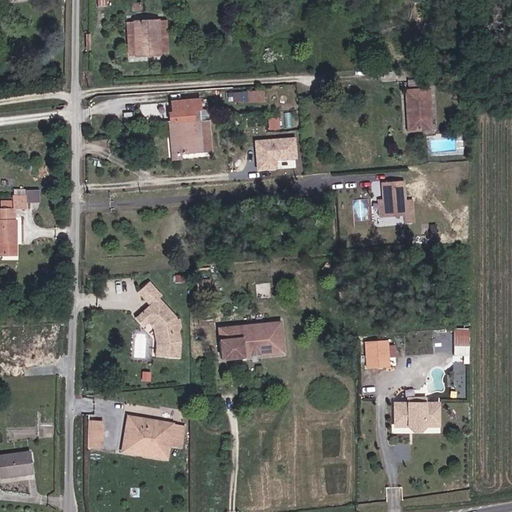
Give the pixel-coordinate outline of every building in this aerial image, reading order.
[(104,0),(105,12),(114,12),(114,0),(104,0)] [(166,55),(164,21),(157,22),(159,56),(166,55)] [(133,22),(135,57),(159,56),(157,22),(133,22)] [(423,82),(411,82),(411,91),(423,91),(423,82)] [(265,101),(265,90),(233,89),(233,101),(265,101)] [(415,114),(415,131),(431,130),(429,90),(423,91),(411,91),(406,92),(407,115),(415,114)] [(202,120),(202,115),(193,116),(192,110),(201,109),(201,99),(186,100),(187,111),(175,112),(176,125),(193,124),(193,121),(202,120)] [(408,132),(415,131),(415,114),(407,115),(408,132)] [(205,150),(203,136),(194,137),(194,127),(176,129),(179,153),(184,152),(205,150)] [(194,137),(203,136),(203,127),(194,127),(194,137)] [(184,158),(184,152),(179,153),(176,129),(172,129),(175,159),(184,158)] [(256,168),(299,167),(298,137),(255,138),(256,168)] [(380,188),(381,206),(382,222),(401,222),(401,229),(410,228),(409,207),(400,208),(399,188),(380,188)] [(27,209),(27,198),(15,198),(15,203),(15,209),(27,209)] [(17,219),(15,219),(15,209),(15,203),(3,203),(3,209),(0,208),(0,254),(18,255),(17,219)] [(152,357),(164,358),(164,360),(177,360),(176,344),(175,334),(177,329),(177,323),(174,321),(174,318),(155,300),(157,298),(144,285),(133,297),(146,308),(139,316),(155,331),(155,348),(152,348),(152,357)] [(133,323),(142,331),(146,326),(152,332),(152,348),(155,348),(155,331),(139,316),(133,323)] [(276,327),(214,333),(218,364),(280,358),(276,327)] [(472,344),(472,329),(457,330),(457,345),(472,344)] [(388,360),(387,348),(386,345),(365,346),(366,362),(388,360)] [(395,359),(394,347),(387,348),(388,360),(395,359)] [(407,405),(394,405),(394,428),(420,432),(424,428),(438,428),(438,405),(424,405),(424,400),(407,400),(407,405)] [(164,462),(168,436),(144,432),(145,424),(123,420),(119,449),(141,453),(140,459),(164,462)] [(145,424),(144,432),(168,436),(169,428),(145,424)] [(96,451),(97,425),(85,425),(85,450),(96,451)] [(140,459),(141,453),(119,449),(118,456),(140,459)] [(0,479),(34,476),(31,456),(0,460),(0,479)]
